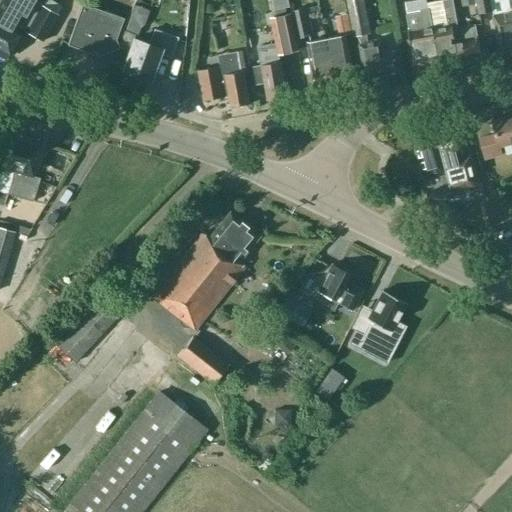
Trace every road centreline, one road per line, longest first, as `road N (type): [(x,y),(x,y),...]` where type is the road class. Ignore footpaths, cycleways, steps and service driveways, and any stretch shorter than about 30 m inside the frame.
road 1 (tertiary): [(310,196),(212,149),(0,92)]
road 2 (tertiary): [(310,196),(329,157),(363,121),(393,107),(511,86)]
road 3 (tertiary): [(511,296),(310,196)]
